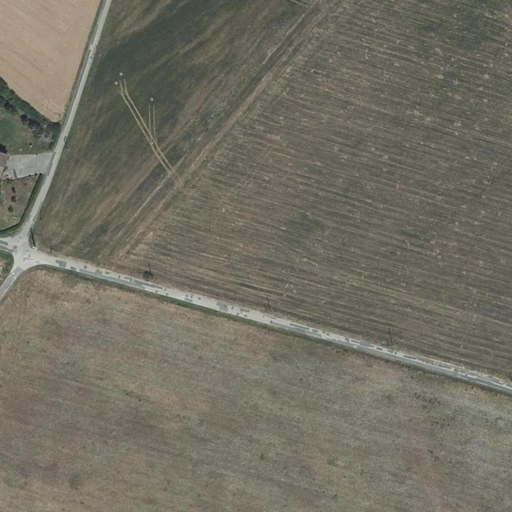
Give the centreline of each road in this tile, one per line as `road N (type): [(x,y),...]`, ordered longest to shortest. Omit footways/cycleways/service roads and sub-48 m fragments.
road 1 (unclassified): [(511,389),(27,254)]
road 2 (unclassified): [(17,249),(108,0)]
